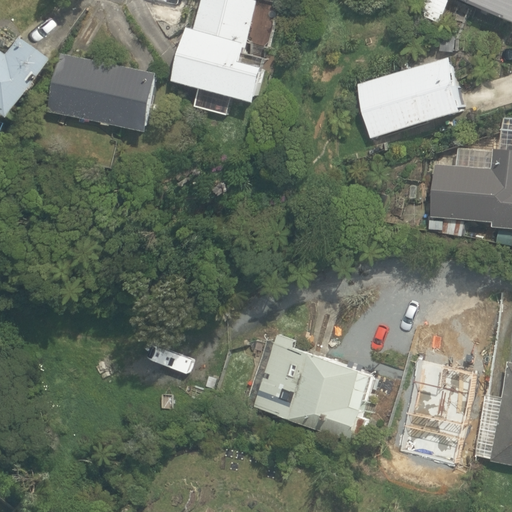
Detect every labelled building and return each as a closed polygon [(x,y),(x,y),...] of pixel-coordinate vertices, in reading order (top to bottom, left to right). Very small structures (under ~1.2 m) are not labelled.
[(204,0),(197,25),(192,23),(178,78),(202,84),(198,105),(233,116),(238,93),(260,99),(269,63),(267,63),(269,56),(249,50),(261,0),(204,0)] [(451,0),(424,0),(419,14),(441,24),(451,0)] [(511,0),(472,0),(511,16),(511,0)] [(0,99),(34,52),(6,31),(0,38),(0,99)] [(153,128),(163,68),(63,51),(53,110),(153,128)] [(375,136),(467,106),(453,55),(361,84),(375,136)] [(511,148),(497,147),(496,149),(474,147),(472,165),(441,163),(436,214),(497,219),(497,225),(511,226),(511,148)] [(299,337),(281,332),(257,405),(355,440),(376,372),(366,369),(367,365),(352,359),(351,361),(297,343),(299,337)] [(511,462),(511,361),(506,397),(487,394),(477,454),(495,457),(495,459),(511,462)]
